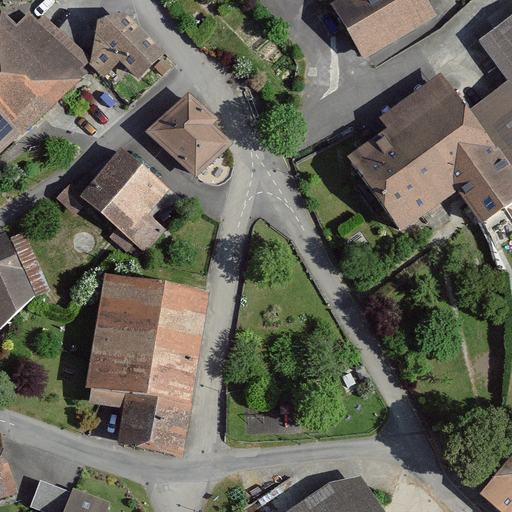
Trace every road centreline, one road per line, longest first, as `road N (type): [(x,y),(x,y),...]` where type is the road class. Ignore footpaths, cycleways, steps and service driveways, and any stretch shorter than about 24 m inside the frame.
road 1 (residential): [(263,142),(414,450)]
road 2 (residential): [(196,472),(238,214),(263,142)]
road 3 (residential): [(196,72),(126,139),(0,220)]
road 4 (residential): [(196,472),(414,450)]
road 5 (residential): [(0,423),(111,460),(196,472)]
